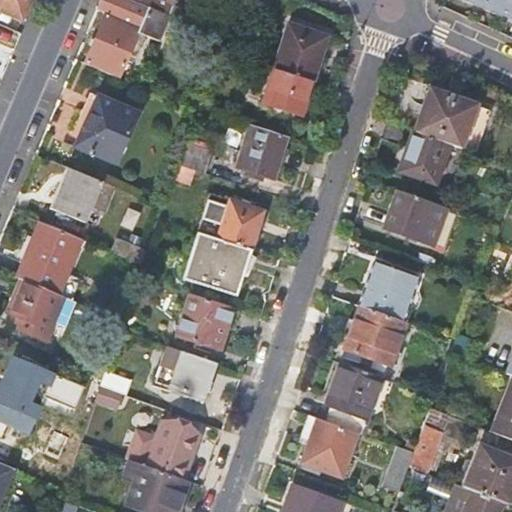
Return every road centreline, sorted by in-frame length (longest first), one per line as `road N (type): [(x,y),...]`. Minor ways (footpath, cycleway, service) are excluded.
road 1 (residential): [(395,7),(217,511)]
road 2 (residential): [(72,0),(0,176)]
road 3 (residential): [(511,67),(395,7)]
